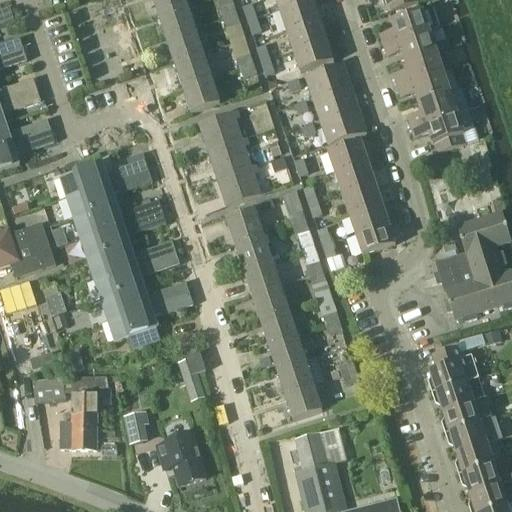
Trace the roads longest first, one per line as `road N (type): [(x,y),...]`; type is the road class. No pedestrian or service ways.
road 1 (residential): [(259,511),(203,267),(151,109),(69,133),(23,0)]
road 2 (residential): [(453,511),(376,292),(425,243),(344,0)]
road 3 (unclassified): [(131,511),(0,463)]
